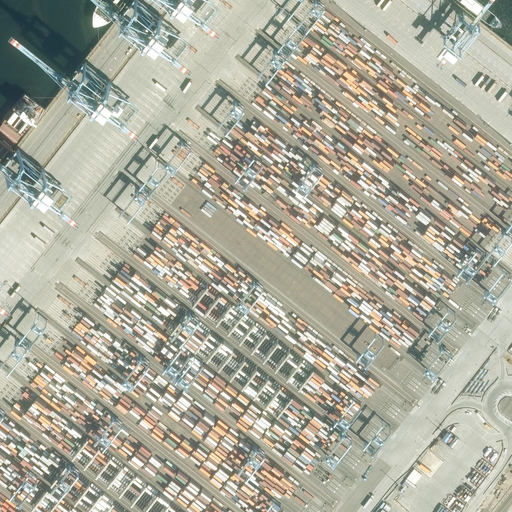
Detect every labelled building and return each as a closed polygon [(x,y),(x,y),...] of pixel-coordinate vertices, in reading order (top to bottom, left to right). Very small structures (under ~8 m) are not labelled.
[(468,164),(472,163),(447,144),(443,145),(438,151),(447,157),(449,157),(450,160),(447,161),(441,157),(440,159),(455,170),(456,169),(453,167),(452,162),(453,162),(455,164),(456,162),(461,160),(462,159),(463,159),(467,162),(465,165),(464,164),(461,168),(463,168),(464,171),(465,171),(468,166),(468,164)] [(456,223),(468,239),(481,237),(479,235),(482,235),(484,231),(487,233),(492,229),(494,230),(495,226),(491,220),(488,222),(487,220),(489,214),(477,209),(474,215),(471,213),(468,216),(461,213),(460,208),(447,203),(448,199),(452,200),(451,193),(430,185),(431,190),(448,212),(446,215),(449,219),(452,220),(453,222),(456,222),(456,223)] [(491,199),(498,203),(499,202),(502,204),(505,200),(501,198),(500,199),(494,195),(491,199)] [(434,208),(443,215),(446,211),(437,205),(434,208)] [(459,240),(462,245),(450,241),(449,242),(454,251),(444,247),(442,252),(453,255),(455,254),(462,257),(463,256),(462,253),(470,256),(470,257),(473,258),(470,260),(469,263),(475,260),(476,256),(472,255),(473,254),(471,255),(471,254),(468,248),(469,244),(468,242),(459,239),(459,240)] [(430,458),(426,458),(425,473),(429,476),(433,476),(433,474),(428,474),(428,471),(429,469),(434,469),(434,467),(429,467),(430,466),(439,467),(442,463),(442,460),(433,453),(427,453),(427,456),(430,457),(430,458)]
